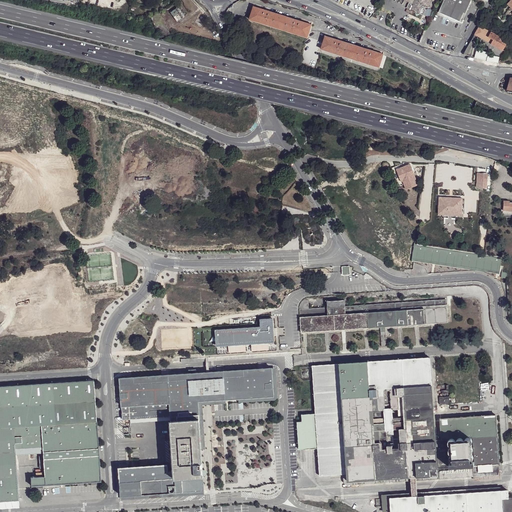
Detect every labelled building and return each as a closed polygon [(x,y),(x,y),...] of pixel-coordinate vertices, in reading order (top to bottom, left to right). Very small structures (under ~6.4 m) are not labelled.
[(392,0),(391,2),(403,7),(404,3),(410,4),(407,10),(425,17),(427,10),(422,9),(423,6),(430,8),(432,0),(392,0)] [(474,1),(471,0),(446,0),(440,14),(463,24),(474,1)] [(180,5),(170,12),(177,21),(186,14),(180,5)] [(268,11),(254,7),(250,20),(308,38),(312,25),(300,21),(268,11)] [(508,42),(480,26),(475,35),(477,36),(485,40),(489,43),(493,45),(503,50),(508,42)] [(475,35),(469,44),(472,45),(472,46),(477,36),(475,35)] [(339,39),(326,36),(321,49),(380,67),(384,53),(372,50),(339,39)] [(484,52),(489,43),(485,40),(479,50),(484,52)] [(489,43),(484,52),(488,53),(487,57),(493,45),(489,43)] [(469,44),(463,55),(466,56),(472,45),(469,44)] [(478,50),(476,58),(486,61),(487,57),(488,53),(484,52),(479,50),(478,50)] [(406,188),(418,184),(410,163),(401,166),(396,168),(401,180),(403,180),(406,188)] [(487,174),(477,174),(476,188),(486,189),(487,174)] [(462,198),(456,198),(456,200),(446,199),(447,197),(440,197),(439,214),(445,214),(445,211),(456,212),(456,215),(462,215),(462,198)] [(511,201),(510,202),(510,201),(504,200),(503,211),(511,211),(511,201)] [(417,244),(415,244),(413,261),(436,265),(438,247),(417,244)] [(438,247),(436,265),(456,268),(459,250),(438,247)] [(499,275),(502,257),(459,250),(456,268),(499,275)] [(350,266),(342,267),(342,274),(350,274),(350,266)] [(369,325),(368,305),(345,307),(345,301),(328,302),(328,308),(309,309),(308,299),(306,299),(305,300),(302,302),(301,304),(300,307),(299,310),(301,329),(369,325)] [(448,320),(446,301),(395,304),(396,323),(436,321),(448,320)] [(395,304),(368,305),(369,325),(396,323),(395,304)] [(272,342),(271,319),(259,320),(259,328),(215,330),(216,345),(272,342)] [(290,355),(290,351),(182,359),(182,363),(290,355)] [(344,475),(347,475),(348,481),(500,470),(496,415),(440,419),(441,440),(435,440),(429,358),(312,366),(316,414),(302,415),(303,432),(298,432),(300,460),(319,459),(320,477),(344,475)] [(272,369),(120,379),(123,420),(171,417),(175,471),(168,472),(168,465),(120,468),(122,497),(204,491),(201,448),(205,448),(202,407),(225,405),(225,401),(233,400),(274,398),(272,369)] [(274,398),(233,400),(233,403),(277,401),(275,369),(272,369),(274,398)] [(94,381),(0,387),(0,504),(19,503),(16,456),(15,450),(42,448),(43,454),(39,454),(40,470),(44,469),(44,477),(31,478),(31,487),(100,482),(94,381)] [(439,398),(440,406),(450,405),(450,397),(439,398)] [(348,481),(347,475),(344,475),(345,484),(411,480),(417,479),(500,474),(500,470),(348,481)] [(413,494),(383,496),(384,499),(500,491),(500,488),(418,493),(413,494)] [(384,499),(377,499),(377,507),(385,507),(385,511),(392,511),(391,511),(508,511),(508,497),(507,490),(500,491),(384,499)] [(204,491),(122,497),(122,500),(204,494),(204,491)]
